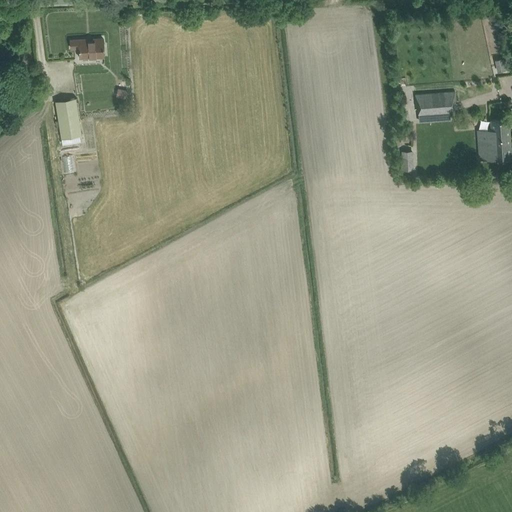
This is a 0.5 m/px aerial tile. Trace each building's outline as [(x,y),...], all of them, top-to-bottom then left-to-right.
[(104,57),(103,49),(103,39),(87,40),(87,38),(70,39),(71,48),(75,48),(81,47),(81,58),(104,57)] [(503,70),(501,59),(494,60),(497,72),(503,70)] [(120,89),(119,96),(126,98),(127,91),(120,89)] [(457,94),(417,97),(418,107),(425,107),(425,113),(453,111),(453,105),(458,105),(457,94)] [(62,144),(82,141),(75,98),(55,101),(62,144)] [(477,130),(478,140),(479,159),(511,157),(509,118),(490,119),(491,129),(477,130)] [(432,132),(433,142),(434,162),(455,161),(453,131),(432,132)] [(86,171),(82,143),(63,146),(67,174),(86,171)] [(92,189),(99,193),(104,186),(97,181),(92,189)] [(68,206),(78,205),(75,182),(65,183),(68,206)]
